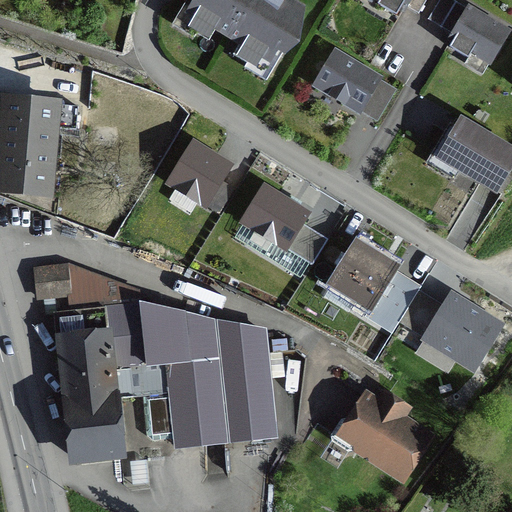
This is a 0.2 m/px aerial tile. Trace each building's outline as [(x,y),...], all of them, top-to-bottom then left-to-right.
[(195,0),(196,0),(187,16),(267,64),(276,48),(283,53),(287,46),(290,48),(298,34),(296,32),(299,26),(292,21),(299,10),(282,0),(195,0)] [(405,6),(409,0),(380,0),(377,5),(396,16),(400,9),(403,11),(405,6)] [(409,0),(405,6),(418,14),(426,0),(409,0)] [(453,0),(439,0),(427,20),(434,24),(440,27),(453,35),(468,9),(456,2),(453,0)] [(468,9),(453,35),(451,39),(453,41),(449,48),(468,59),(472,52),(489,62),(507,32),(486,20),(468,9)] [(315,87),(358,113),(377,80),(334,54),(315,87)] [(52,106),(8,102),(0,190),(43,195),(50,129),(74,132),(76,109),(52,107),(52,106)] [(494,193),(511,161),(511,152),(461,122),(439,160),(494,193)] [(231,166),(192,143),(168,183),(207,207),(231,166)] [(309,214),(264,186),(242,222),(287,249),(309,214)] [(356,244),(333,282),(373,306),(396,268),(356,244)] [(74,313),(58,315),(73,460),(119,455),(114,408),(120,408),(119,400),(142,398),(146,438),(151,443),(174,440),(175,449),(274,439),(264,334),(182,318),(182,316),(140,306),(134,292),(106,282),(92,281),(93,276),(79,276),(79,272),(66,274),(65,269),(34,272),(37,299),(68,296),(74,313)] [(507,327),(450,293),(418,345),(475,379),(507,327)] [(365,462),(371,461),(401,480),(428,438),(366,397),(349,423),(345,421),(340,422),(330,437),(331,442),(347,452),(352,451),(353,449),(363,456),(365,462)]
